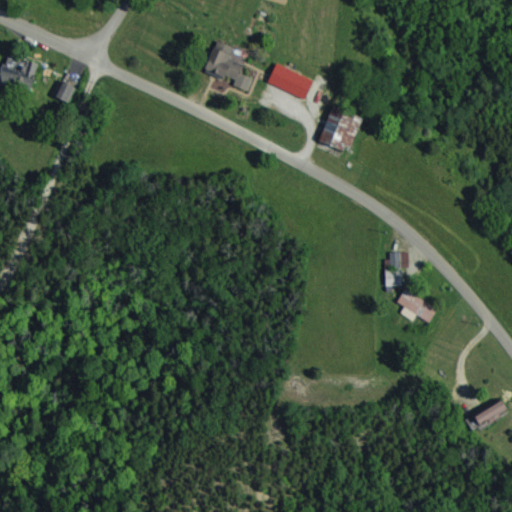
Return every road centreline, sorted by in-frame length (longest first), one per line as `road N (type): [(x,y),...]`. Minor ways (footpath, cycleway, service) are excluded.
road 1 (residential): [(511,374),(466,306),(382,217),(319,179),(87,71)]
road 2 (residential): [(0,251),(28,213),(87,71)]
